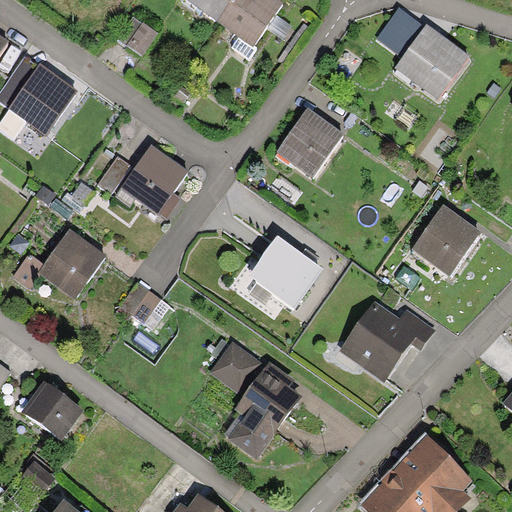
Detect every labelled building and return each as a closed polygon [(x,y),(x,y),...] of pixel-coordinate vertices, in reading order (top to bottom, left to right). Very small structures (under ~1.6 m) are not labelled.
[(184,0),(253,50),(286,6),(277,0),(184,0)] [(157,35),(134,20),(121,41),(145,55),(157,35)] [(429,27),(397,70),(441,102),(472,59),(447,40),(429,27)] [(0,57),(11,43),(0,35),(0,57)] [(64,82),(42,66),(0,120),(0,132),(12,141),(26,123),(44,136),(78,93),(64,82)] [(308,110),(277,155),(313,180),(344,136),(331,126),(308,110)] [(175,163),(153,147),(115,197),(132,210),(138,203),(158,218),(160,215),(167,221),(183,200),(173,193),(188,173),(175,163)] [(132,167),(118,158),(98,188),(112,197),(132,167)] [(66,185),(52,176),(37,197),(51,206),(66,185)] [(96,194),(82,183),(73,196),(68,193),(62,201),(81,215),(96,194)] [(468,223),(445,206),(413,250),(451,278),(483,235),(468,223)] [(93,247),(70,231),(44,267),(38,275),(45,280),(77,303),(109,258),(93,247)] [(295,311),(323,271),(309,261),(280,239),(251,279),(295,311)] [(44,267),(29,255),(13,276),(36,293),(45,280),(38,275),(44,267)] [(160,300),(138,284),(121,308),(144,324),(160,300)] [(377,302),(342,352),(386,383),(412,346),(421,352),(437,330),(409,310),(402,320),(377,302)] [(211,376),(245,399),(268,366),(234,343),(211,376)] [(271,362),(268,366),(245,399),(236,412),(244,418),(229,439),(259,460),(304,396),(290,387),(296,380),(271,362)] [(0,385),(10,370),(0,363),(0,385)] [(84,412),(47,385),(34,404),(26,414),(63,441),(84,412)] [(511,398),(503,408),(511,415),(511,398)] [(386,478),(359,507),(364,511),(459,511),(471,499),(466,495),(478,483),(426,435),(386,478)] [(55,479),(35,463),(24,478),(44,494),(55,479)] [(221,511),(201,497),(189,511),(182,507),(177,511),(221,511)] [(77,511),(66,502),(57,511),(77,511)]
